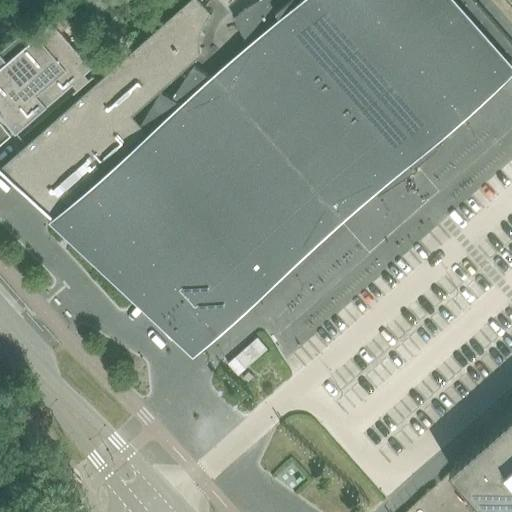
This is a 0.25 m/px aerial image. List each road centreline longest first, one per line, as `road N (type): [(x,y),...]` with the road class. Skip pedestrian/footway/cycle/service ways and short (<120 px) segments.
road 1 (tertiary): [(164,489),(0,321)]
road 2 (tertiary): [(0,344),(139,511)]
